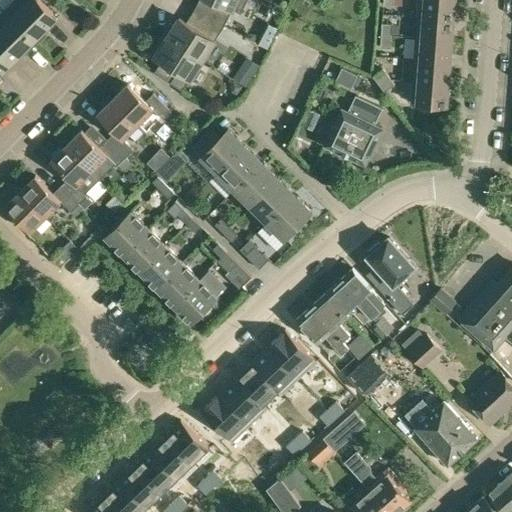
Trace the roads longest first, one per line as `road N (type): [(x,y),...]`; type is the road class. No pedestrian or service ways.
road 1 (residential): [(149,415),(355,226)]
road 2 (residential): [(0,236),(98,336),(102,368),(149,415)]
road 3 (residential): [(355,226),(251,122),(291,43)]
road 4 (residential): [(461,195),(480,152),(492,0)]
road 5 (residential): [(131,0),(0,143)]
road 6 (residential): [(48,511),(149,415)]
